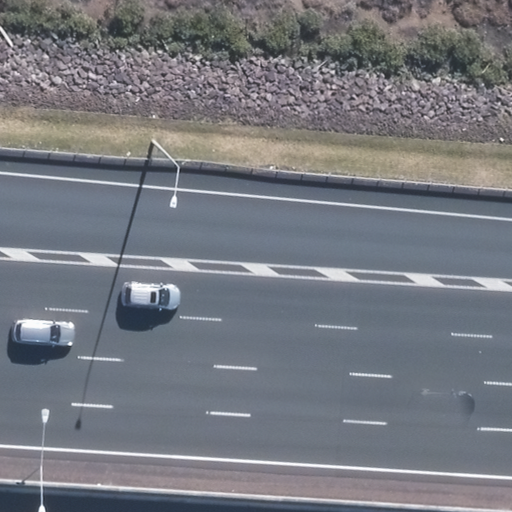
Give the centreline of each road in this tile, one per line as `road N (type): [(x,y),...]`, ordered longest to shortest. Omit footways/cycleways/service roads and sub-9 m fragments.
road 1 (motorway): [(0,234),(511,361)]
road 2 (motorway): [(0,349),(511,382)]
